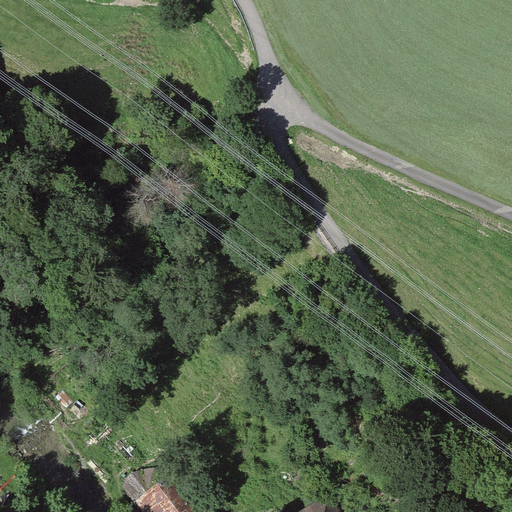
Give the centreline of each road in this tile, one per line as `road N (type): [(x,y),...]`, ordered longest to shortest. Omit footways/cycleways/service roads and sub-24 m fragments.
road 1 (unclassified): [(278,109),(274,146),(358,270),(511,443)]
road 2 (unclassified): [(511,211),(278,109)]
